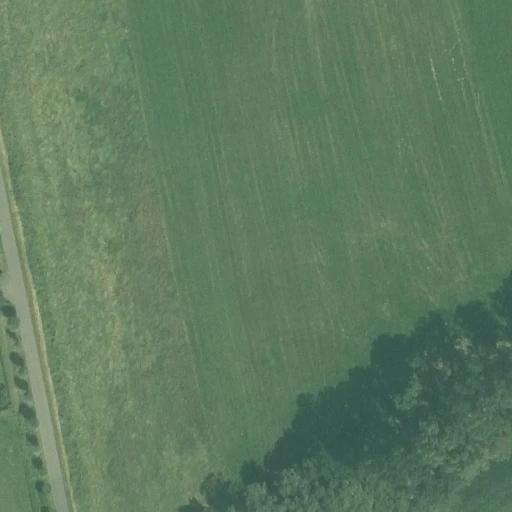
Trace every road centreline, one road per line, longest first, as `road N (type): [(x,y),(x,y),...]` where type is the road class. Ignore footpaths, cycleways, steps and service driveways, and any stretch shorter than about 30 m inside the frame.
road 1 (unclassified): [(67,511),(0,170)]
road 2 (tertiary): [(320,511),(511,376)]
